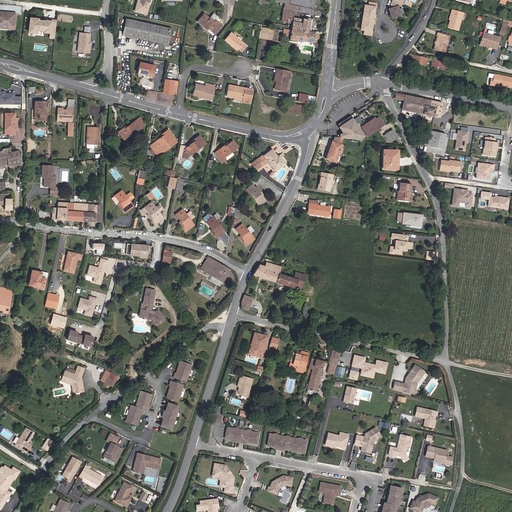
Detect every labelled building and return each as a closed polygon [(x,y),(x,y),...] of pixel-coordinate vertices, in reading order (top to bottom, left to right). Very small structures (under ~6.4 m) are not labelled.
[(140,0),(140,1),(138,0),(135,11),(146,14),(149,3),(145,2),(145,0),(140,0)] [(304,0),(303,7),(312,9),(317,10),(318,0),(304,0)] [(398,9),(400,4),(392,1),(391,4),(395,6),(394,8),(392,8),(389,10),(392,18),(400,15),(398,9)] [(312,9),(303,7),(288,4),(284,3),(281,21),(292,23),(291,30),(307,33),(310,21),(293,17),(295,11),(311,14),(312,9)] [(373,15),(374,8),(376,8),(376,4),(369,3),(368,6),(364,6),(363,13),(373,15)] [(458,31),(463,13),(452,10),(450,14),(451,14),(450,20),(447,28),(458,31)] [(15,27),(16,13),(0,11),(0,28),(3,29),(3,26),(15,27)] [(374,19),(375,15),(373,15),(363,13),(362,22),(372,24),(373,24),(374,20),(372,20),(373,19),(374,19)] [(222,26),(216,20),(214,23),(204,14),(197,22),(205,28),(206,27),(208,29),(215,34),(222,26)] [(38,16),(31,16),(29,29),(36,30),(36,27),(45,28),(45,29),(50,30),(50,34),(55,35),(56,21),(51,21),(51,19),(46,18),(46,19),(37,18),(38,16)] [(168,45),(171,29),(126,19),(122,35),(168,45)] [(371,31),(372,24),(362,22),(360,30),(364,30),(364,34),(371,35),(372,31),(371,31)] [(272,40),(274,29),(261,27),(259,38),(272,40)] [(280,42),(282,30),(274,29),(272,40),(272,41),(280,42)] [(318,43),(319,36),(307,33),(291,30),(284,29),(283,36),(287,36),(288,33),(291,33),(289,40),(301,42),(302,40),(318,43)] [(89,45),(89,42),(90,34),(79,33),(77,52),(89,53),(90,49),(89,49),(89,45)] [(243,43),(231,33),(224,40),(231,45),(232,44),(238,49),(242,52),(246,47),(243,44),(243,43)] [(444,53),(449,36),(439,33),(434,50),(444,53)] [(496,49),(499,37),(483,33),(480,43),(488,46),(492,47),(492,48),(496,49)] [(426,65),(427,58),(409,55),(408,61),(426,65)] [(153,77),(155,66),(140,63),(137,73),(153,77)] [(286,91),(289,76),(290,71),(280,69),(279,74),(277,74),(276,81),(274,89),(286,91)] [(511,87),(511,78),(494,75),(493,79),(492,84),(500,85),(511,87)] [(500,87),(500,85),(492,84),(493,79),(491,78),(490,85),(500,87)] [(173,95),(174,81),(164,80),(163,93),(173,95)] [(212,100),(214,90),(213,90),(215,86),(206,84),(205,87),(196,84),(193,94),(202,97),(202,98),(212,100)] [(251,104),(253,93),(244,91),(245,88),(228,85),(226,97),(234,98),(242,100),(242,101),(242,102),(251,104)] [(0,103),(22,103),(22,96),(15,96),(15,92),(0,92),(0,88),(0,103)] [(439,118),(442,103),(396,93),(395,98),(404,100),(402,110),(439,118)] [(306,103),(308,95),(300,94),(298,102),(306,103)] [(314,105),(316,97),(308,95),(306,103),(314,105)] [(45,120),(46,102),(35,102),(34,120),(45,120)] [(300,113),(301,106),(289,103),(287,113),(294,114),(294,112),(300,113)] [(72,122),(73,108),(66,107),(66,110),(63,110),(61,110),(61,108),(57,108),(57,121),(72,122)] [(470,122),(473,110),(466,108),(464,118),(464,120),(470,122)] [(476,124),(479,111),(473,110),(470,122),(476,124)] [(15,119),(15,114),(5,114),(5,135),(15,135),(15,129),(15,119)] [(351,116),(337,125),(343,133),(340,135),(340,138),(343,138),(358,140),(364,136),(357,125),(353,120),(351,116)] [(125,141),(145,125),(139,117),(127,127),(126,126),(118,132),(125,141)] [(368,136),(384,125),(379,117),(376,120),(372,122),(371,120),(362,127),(368,136)] [(97,145),(98,128),(87,127),(86,144),(93,144),(97,145)] [(161,147),(174,138),(168,130),(159,136),(160,138),(150,146),(152,148),(155,153),(156,154),(160,152),(163,149),(161,147)] [(388,143),(397,137),(392,130),(384,136),(388,143)] [(442,149),(445,136),(445,134),(427,130),(424,145),(427,146),(442,149)] [(468,136),(468,132),(458,131),(455,150),(464,151),(465,142),(466,136),(468,136)] [(185,159),(206,143),(199,135),(190,142),(191,143),(186,147),(185,146),(180,145),(177,158),(185,159)] [(495,150),(496,142),(494,142),(494,138),(485,137),(483,149),(495,150)] [(161,153),(177,141),(177,139),(174,138),(161,147),(163,149),(160,152),(161,153)] [(232,152),(237,148),(232,141),(228,144),(227,143),(215,153),(222,162),(226,159),(224,158),(232,152)] [(335,163),(341,145),(332,142),(326,159),(335,163)] [(18,156),(18,151),(6,154),(6,150),(3,150),(2,152),(0,152),(0,163),(6,163),(8,162),(9,166),(11,168),(12,167),(13,166),(20,164),(19,159),(20,158),(19,156),(18,156)] [(275,170),(284,163),(280,158),(279,159),(277,157),(272,150),(264,156),(262,156),(258,159),(251,164),(256,170),(268,162),(275,170)] [(397,157),(398,151),(383,150),(383,169),(394,169),(395,157),(397,157)] [(227,160),(234,155),(232,152),(224,158),(226,159),(227,160)] [(448,162),(440,160),(439,170),(447,171),(447,170),(459,172),(461,162),(448,160),(448,162)] [(493,165),(478,163),(476,178),(489,180),(490,172),(490,169),(492,169),(493,169),(493,165)] [(53,166),(42,165),(41,176),(43,176),(44,176),(44,178),(44,187),(50,187),(49,195),(61,196),(61,187),(55,187),(55,176),(52,176),(53,166)] [(143,179),(145,172),(139,170),(137,178),(143,179)] [(329,191),(332,175),(321,173),(318,189),(329,191)] [(174,189),(176,179),(170,177),(168,187),(174,189)] [(410,193),(411,184),(400,183),(399,191),(397,191),(396,200),(410,202),(411,195),(410,195),(410,193)] [(259,206),(265,201),(262,197),(261,195),(262,194),(256,187),(255,188),(252,185),(246,190),(259,206)] [(470,206),(471,194),(468,193),(468,191),(463,190),(462,191),(460,191),(459,190),(454,189),(452,205),(457,206),(458,202),(465,203),(465,206),(470,206)] [(125,213),(133,207),(121,191),(114,196),(119,203),(120,204),(119,205),(125,213)] [(507,209),(508,198),(504,198),(504,199),(489,197),(488,206),(507,209)] [(328,217),(330,207),(317,206),(318,202),(310,200),(310,204),(309,204),(307,214),(328,217)] [(155,224),(163,218),(159,213),(155,208),(151,202),(144,208),(146,211),(149,214),(150,216),(149,217),(155,224)] [(73,203),(58,203),(57,208),(53,208),(53,210),(50,209),(50,213),(52,213),(52,219),(76,221),(76,212),(73,212),(73,203)] [(82,221),(82,204),(73,203),(73,212),(76,212),(76,221),(82,221)] [(100,222),(99,205),(82,204),(82,221),(100,222)] [(186,231),(194,225),(190,220),(186,215),(182,210),(175,215),(180,222),(182,223),(180,224),(186,231)] [(210,212),(203,218),(205,221),(213,216),(210,212)] [(420,226),(422,215),(403,213),(403,214),(402,222),(402,223),(420,226)] [(225,233),(225,232),(213,217),(206,222),(211,229),(212,230),(211,232),(217,239),(221,236),(225,233)] [(246,246),(254,239),(242,224),(235,229),(240,236),(242,237),(240,238),(246,246)] [(410,248),(411,243),(405,242),(405,239),(401,239),(402,235),(392,234),(391,238),(395,239),(394,247),(390,247),(390,253),(401,254),(402,250),(402,247),(406,247),(410,248)] [(91,248),(97,248),(96,254),(103,254),(103,244),(92,243),(91,248)] [(146,258),(147,246),(131,244),(130,255),(139,256),(139,257),(146,258)] [(170,264),(172,252),(164,250),(162,263),(170,264)] [(77,258),(78,254),(68,252),(64,271),(73,273),(77,258)] [(222,283),(230,270),(208,257),(202,267),(200,270),(222,283)] [(279,274),(281,267),(266,262),(264,267),(259,265),(253,275),(276,282),(279,274)] [(105,270),(106,266),(99,264),(98,268),(89,266),(87,275),(94,278),(93,282),(100,284),(102,278),(101,278),(101,276),(102,276),(104,270),(105,270)] [(43,289),(46,274),(32,271),(29,285),(43,289)] [(303,282),(305,276),(295,273),(293,279),(298,280),(303,282)] [(296,288),(298,280),(293,279),(279,274),(276,282),(296,288)] [(8,304),(12,290),(7,289),(6,297),(0,295),(0,314),(2,315),(2,314),(6,315),(7,308),(6,308),(7,304),(8,304)] [(154,298),(155,290),(146,289),(144,296),(154,298)] [(55,308),(58,296),(47,294),(44,306),(55,308)] [(248,310),(252,298),(244,295),(241,303),(242,308),(248,310)] [(151,311),(154,298),(144,296),(143,304),(144,304),(146,307),(145,310),(140,309),(139,315),(141,318),(151,320),(155,326),(165,320),(159,311),(157,310),(155,312),(151,311)] [(96,303),(97,299),(90,297),(88,300),(80,298),(77,308),(85,310),(84,314),(91,316),(93,311),(92,310),(92,308),(93,308),(95,303),(96,303)] [(78,343),(80,336),(76,335),(77,332),(70,330),(67,340),(78,343)] [(268,337),(254,333),(250,346),(251,346),(249,353),(259,356),(261,351),(264,352),(268,337)] [(90,347),(92,337),(85,335),(84,337),(80,336),(78,343),(90,347)] [(272,338),(269,347),(276,349),(278,340),(272,338)] [(327,373),(334,374),(341,346),(331,344),(330,347),(333,348),(331,358),(330,358),(329,363),(330,363),(327,373)] [(292,353),(288,369),(303,373),(303,370),(305,371),(306,368),(304,368),(308,354),(301,352),(301,353),(300,356),(295,354),(292,353)] [(365,358),(354,355),(352,366),(362,368),(361,371),(374,374),(374,371),(385,373),(387,363),(376,360),(375,365),(363,363),(365,358)] [(306,393),(315,395),(324,362),(315,359),(315,360),(311,359),(308,367),(312,369),(308,384),(307,383),(305,388),(307,388),(307,389),(306,393)] [(186,381),(191,365),(180,362),(176,374),(175,373),(173,377),(186,381)] [(395,382),(393,389),(414,394),(416,383),(424,372),(414,365),(406,378),(404,384),(395,382)] [(81,377),(84,368),(77,366),(74,375),(64,371),(62,376),(61,379),(74,384),(76,393),(84,392),(81,377)] [(112,387),(117,377),(105,370),(100,380),(112,387)] [(356,380),(358,372),(351,371),(349,378),(356,380)] [(253,379),(241,376),(238,384),(240,385),(239,387),(238,390),(241,395),(247,397),(253,379)] [(74,384),(61,379),(60,381),(72,385),(73,394),(76,393),(74,384)] [(178,401),(183,385),(170,381),(169,385),(170,386),(166,398),(178,401)] [(346,386),(343,402),(353,404),(356,388),(346,386)] [(148,407),(152,395),(140,392),(135,407),(143,410),(148,411),(149,408),(148,407)] [(174,418),(178,406),(168,403),(165,412),(164,415),(174,418)] [(142,413),(143,410),(135,407),(131,406),(125,421),(137,425),(141,413),(142,413)] [(417,407),(415,416),(425,419),(423,426),(432,428),(434,421),(433,418),(434,414),(435,414),(437,415),(437,412),(417,407)] [(171,429),(174,418),(164,415),(163,418),(161,426),(171,429)] [(29,440),(34,433),(26,428),(14,446),(26,453),(31,445),(28,443),(27,442),(28,440),(29,440)] [(258,433),(227,428),(225,438),(235,440),(236,440),(236,442),(244,443),(244,442),(246,442),(256,444),(258,433)] [(381,436),(375,428),(365,434),(361,451),(367,452),(367,450),(369,449),(371,450),(373,443),(371,443),(372,440),(374,441),(381,436)] [(344,446),(346,439),(348,439),(349,435),(340,433),(339,436),(328,433),(325,446),(334,448),(334,446),(340,448),(344,446)] [(306,441),(270,434),(267,446),(276,447),(276,449),(283,450),(283,449),(291,450),(291,452),(296,452),(296,451),(304,452),(306,441)] [(409,447),(411,438),(400,435),(396,449),(390,447),(388,456),(395,458),(395,456),(395,455),(397,455),(398,456),(401,457),(405,455),(407,446),(409,447)] [(48,447),(52,442),(47,439),(44,444),(48,447)] [(340,448),(334,446),(334,448),(345,451),(348,439),(346,439),(344,446),(340,448)] [(115,462),(122,449),(117,447),(115,446),(115,445),(114,445),(110,443),(104,456),(115,462)] [(446,451),(427,446),(425,457),(429,458),(429,456),(434,457),(433,459),(433,461),(438,462),(439,460),(444,461),(443,464),(449,465),(451,458),(445,456),(446,451)] [(158,470),(161,459),(137,453),(132,471),(143,474),(145,466),(158,470)] [(115,462),(104,456),(102,460),(114,466),(115,462)] [(81,462),(72,457),(64,471),(70,474),(67,479),(66,480),(70,482),(81,462)] [(225,465),(214,463),(212,474),(219,475),(223,480),(222,485),(232,486),(233,478),(231,474),(229,473),(226,470),(227,468),(225,465)] [(1,467),(0,467),(0,493),(1,494),(0,495),(0,499),(5,503),(11,493),(6,491),(8,488),(6,487),(8,484),(10,485),(13,479),(14,479),(19,472),(13,468),(11,471),(8,470),(9,468),(4,465),(2,468),(1,467)] [(97,485),(102,477),(89,469),(89,468),(85,465),(78,476),(83,479),(84,478),(97,485)] [(67,479),(70,474),(64,471),(61,476),(67,479)] [(232,493),(233,487),(232,486),(222,485),(223,480),(219,475),(212,474),(212,476),(217,477),(220,481),(219,486),(222,486),(221,491),(232,493)] [(269,487),(268,487),(267,491),(276,494),(279,488),(284,485),(290,486),(292,477),(282,475),(274,480),(274,481),(273,482),(271,482),(269,487)] [(127,497),(132,487),(124,482),(114,501),(126,507),(130,498),(127,497)] [(341,487),(321,483),(319,492),(325,493),(323,504),(333,505),(334,498),(333,496),(333,495),(337,496),(339,496),(341,487)] [(398,488),(390,486),(386,504),(383,503),(381,511),(394,511),(394,510),(395,506),(398,506),(399,502),(400,499),(402,489),(401,489),(398,488)] [(144,502),(148,495),(143,492),(139,500),(144,502)] [(413,501),(409,508),(417,511),(420,511),(423,507),(425,507),(429,506),(430,504),(434,506),(438,498),(428,494),(417,498),(415,502),(413,501)] [(65,511),(69,504),(60,499),(53,511),(65,511)] [(218,508),(217,499),(200,501),(200,506),(197,506),(197,511),(207,510),(207,511),(217,511),(217,510),(216,510),(216,508),(217,508),(218,508)]
